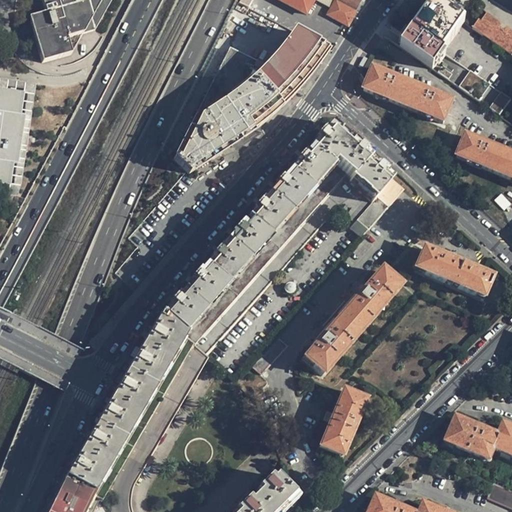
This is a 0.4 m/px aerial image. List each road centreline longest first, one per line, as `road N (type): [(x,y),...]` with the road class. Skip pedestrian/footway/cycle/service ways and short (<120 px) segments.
road 1 (trunk): [(0,508),(111,229),(223,0)]
road 2 (unknown): [(329,510),(300,454),(282,369),(292,341),(430,186)]
road 3 (secondary): [(89,379),(322,87)]
road 4 (trunk): [(145,0),(0,285)]
road 5 (residential): [(328,511),(511,326)]
road 6 (secondary): [(322,87),(511,262)]
road 7 (secondary): [(24,511),(89,379)]
